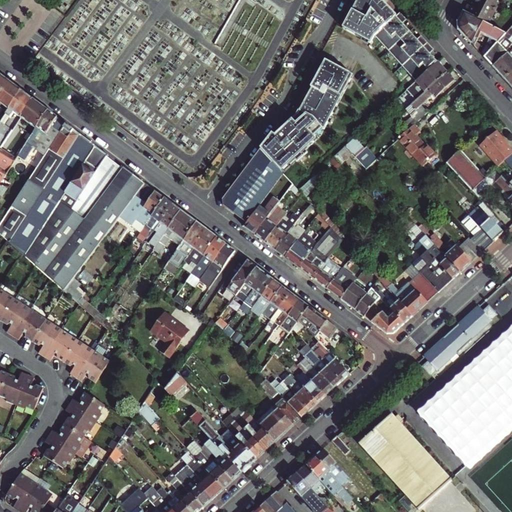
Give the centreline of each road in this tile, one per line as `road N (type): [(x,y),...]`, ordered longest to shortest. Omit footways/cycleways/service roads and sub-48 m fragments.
road 1 (residential): [(0,54),(202,208)]
road 2 (residential): [(340,0),(278,108),(202,208)]
road 3 (residential): [(202,208),(396,356)]
road 4 (residential): [(225,511),(396,356)]
road 5 (residential): [(0,484),(55,395),(50,373),(0,339)]
road 6 (residential): [(396,356),(511,250)]
